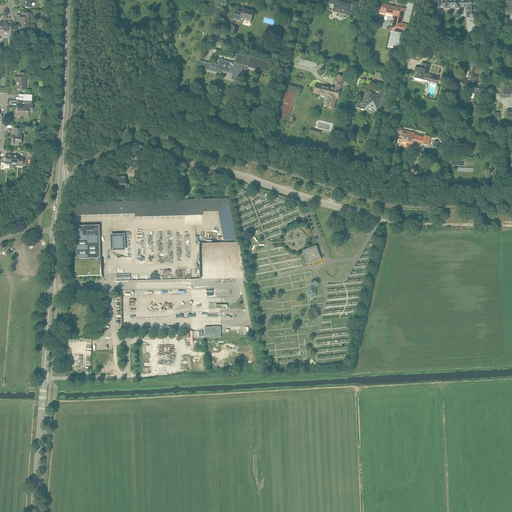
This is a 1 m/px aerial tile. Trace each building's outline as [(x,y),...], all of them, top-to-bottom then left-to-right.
[(348,1),(347,1),(347,0),(339,0),(339,1),(336,1),(335,0),(329,0),(329,3),(338,5),(337,9),(344,11),(343,14),(354,16),(358,3),(352,1),(352,2),(351,1),(350,2),(350,3),(348,2),(348,1)] [(445,0),(438,0),(438,8),(445,8),(445,9),(460,9),(460,7),(466,7),(466,18),(476,18),(475,0),(445,0)] [(393,30),(401,32),(406,33),(408,25),(401,24),(404,9),(395,7),(395,9),(386,7),(387,4),(382,2),(380,12),(385,13),(385,12),(397,15),(393,30)] [(253,12),(247,11),(243,9),(242,12),(236,10),(233,18),(243,21),(244,19),(251,21),(253,12)] [(32,13),(28,13),(23,13),(23,18),(20,18),(19,31),(29,31),(29,18),(32,19),(32,13)] [(11,32),(11,27),(11,22),(7,22),(7,23),(0,22),(0,34),(4,35),(5,32),(11,32)] [(231,26),(229,32),(236,34),(238,28),(231,26)] [(221,70),(233,73),(231,79),(237,80),(239,81),(240,78),(241,78),(240,78),(243,65),(247,66),(247,67),(269,72),(271,63),(236,55),(234,63),(219,59),(217,65),(213,64),(200,61),(199,68),(210,71),(221,73),(221,70)] [(474,88),(476,80),(477,77),(473,76),(473,74),(472,74),(474,65),(480,67),(481,60),(470,57),(468,65),(473,66),(471,73),(469,73),(467,80),(463,79),(461,88),(476,91),(474,100),(480,101),(483,89),(477,88),(474,88)] [(430,65),(426,64),(421,63),(420,68),(415,67),(414,71),(415,72),(414,78),(423,80),(438,83),(439,77),(428,74),(430,65)] [(16,77),(16,79),(17,79),(16,89),(21,89),(21,87),(25,88),(26,78),(27,78),(27,74),(19,73),(19,77),(16,77)] [(339,89),(342,82),(344,78),(338,75),(334,85),(334,86),(334,88),(333,87),(332,87),(331,87),(331,88),(328,88),(328,87),(316,84),(314,93),(329,96),(327,107),(333,108),(336,98),(337,98),(340,90),(339,89)] [(390,87),(391,79),(385,78),(382,91),(379,90),(378,96),(369,94),(369,93),(365,92),(362,105),(357,104),(356,108),(364,110),(367,106),(376,108),(377,113),(380,113),(386,86),(390,87)] [(32,104),(30,104),(25,104),(25,107),(17,107),(16,118),(21,118),(21,116),(28,116),(28,112),(32,112),(32,104)] [(21,129),(19,129),(14,128),(14,134),(15,134),(14,136),(12,136),(11,145),(16,145),(21,145),(22,136),(21,136),(21,129)] [(415,133),(407,131),(402,130),(400,136),(403,137),(402,140),(401,140),(400,146),(406,148),(405,151),(410,152),(413,140),(423,142),(422,144),(427,145),(428,143),(429,143),(431,137),(424,135),(424,137),(414,135),(415,133)] [(481,155),(481,149),(478,149),(478,146),(466,146),(466,139),(462,139),(461,159),(465,159),(465,155),(478,155),(481,155)] [(23,166),(23,163),(23,158),(18,158),(18,156),(5,155),(5,160),(5,164),(17,165),(23,166)] [(132,184),(128,184),(126,184),(126,177),(117,177),(117,178),(115,178),(115,177),(108,177),(108,184),(109,184),(109,190),(122,190),(122,193),(132,193),(132,184)] [(229,198),(178,200),(74,203),(74,216),(135,214),(135,217),(201,215),(201,212),(218,212),(223,241),(236,240),(229,198)] [(99,225),(74,226),(75,259),(100,258),(99,225)] [(125,250),(125,234),(110,235),(111,251),(125,250)] [(316,245),(302,251),(307,264),(321,259),(316,245)] [(75,260),(75,276),(101,276),(101,259),(75,260)] [(206,337),(222,337),(222,326),(206,326),(206,337)]
